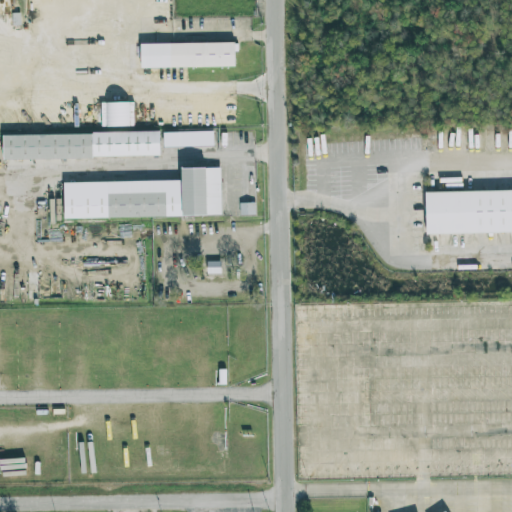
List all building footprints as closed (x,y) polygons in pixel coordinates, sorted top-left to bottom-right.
[(140,44),(141,68),(235,67),(235,42),(140,44)] [(164,148),(214,146),(213,131),(163,133),(164,148)] [(3,135),(3,159),(160,157),(159,132),(3,135)] [(221,215),(220,168),(181,169),(182,180),(63,183),(64,219),(221,215)] [(511,232),(511,190),(425,193),(426,234),(511,232)]
